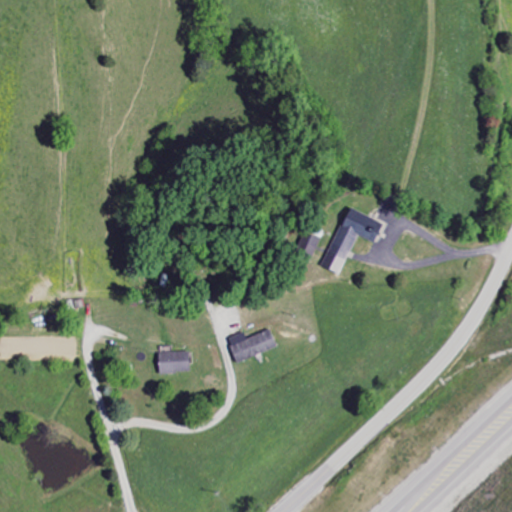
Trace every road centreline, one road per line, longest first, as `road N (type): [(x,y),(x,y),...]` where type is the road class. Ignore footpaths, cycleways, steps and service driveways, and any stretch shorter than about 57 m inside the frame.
road 1 (tertiary): [(282,511),(449,352),(511,248)]
road 2 (residential): [(511,234),(493,249),(462,253),(400,215),(427,101),(432,0)]
road 3 (trunk): [(511,412),(410,511)]
